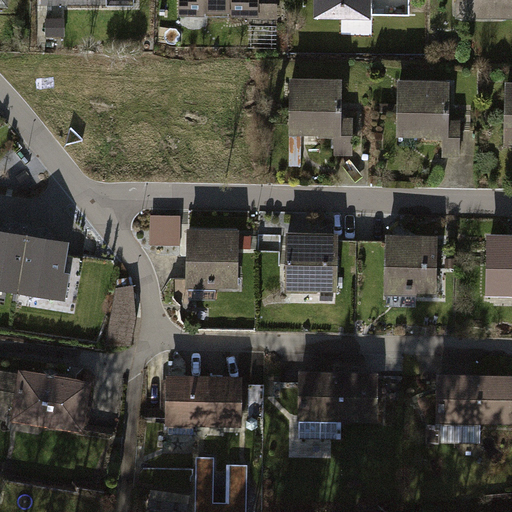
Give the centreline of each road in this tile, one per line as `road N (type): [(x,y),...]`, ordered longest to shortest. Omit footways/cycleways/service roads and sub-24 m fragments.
road 1 (residential): [(511,202),(141,194),(94,205)]
road 2 (residential): [(511,346),(159,338)]
road 3 (residential): [(94,205),(140,267),(159,338)]
road 4 (residential): [(0,93),(94,205)]
